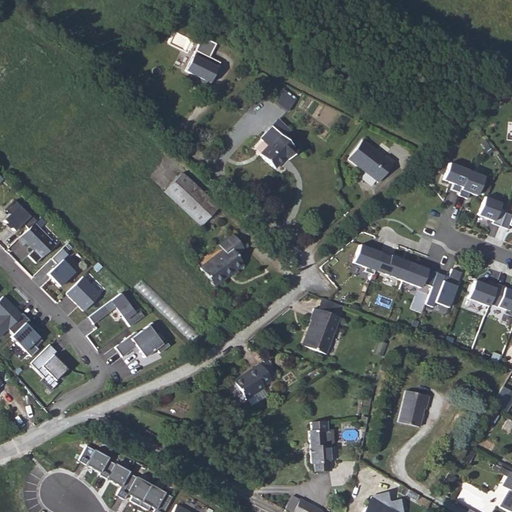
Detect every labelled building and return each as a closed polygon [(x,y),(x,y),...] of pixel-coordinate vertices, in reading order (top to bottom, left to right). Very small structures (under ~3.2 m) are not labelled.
[(202,37),(184,69),(209,81),(219,61),(208,56),(214,43),(202,37)] [(296,98),(283,90),(275,101),(288,110),(296,98)] [(276,122),(270,129),(282,141),(289,134),(276,122)] [(265,148),(257,156),(272,170),(282,159),(286,163),(295,153),(282,141),(270,129),(258,141),(265,148)] [(384,156),(361,139),(347,158),(377,181),(394,160),(386,154),(384,156)] [(449,160),(442,178),(454,183),(451,188),(460,191),(467,171),(467,167),(449,160)] [(483,176),(467,171),(459,195),(468,198),(468,194),(476,197),(483,176)] [(220,209),(183,173),(166,191),(203,226),(220,209)] [(484,194),(478,212),(493,219),(492,223),(500,226),(504,213),(505,208),(498,206),(500,200),(484,194)] [(21,221),(27,228),(31,223),(36,219),(14,200),(5,208),(8,211),(2,217),(13,229),(21,221)] [(511,228),(511,211),(511,215),(504,213),(500,226),(508,229),(509,227),(511,228)] [(27,228),(17,238),(32,250),(28,256),(34,264),(53,243),(31,223),(27,228)] [(243,251),(232,236),(218,246),(221,251),(198,268),(212,288),(242,266),(235,257),(243,251)] [(381,252),(358,244),(351,264),(374,272),(381,252)] [(408,262),(381,252),(374,272),(400,281),(408,262)] [(60,257),(47,272),(59,285),(73,270),(60,257)] [(428,270),(408,262),(400,281),(421,289),(428,270)] [(437,272),(425,303),(432,306),(434,301),(448,305),(456,284),(443,279),(444,274),(437,272)] [(82,275),(65,293),(82,310),(100,292),(82,275)] [(475,278),(468,296),(489,304),(496,285),(475,278)] [(139,288),(191,340),(197,334),(145,282),(139,288)] [(511,290),(504,287),(497,307),(511,312),(511,290)] [(119,291),(102,305),(107,313),(114,307),(123,318),(134,311),(119,291)] [(20,314),(1,294),(0,295),(0,334),(6,328),(20,314)] [(326,302),(323,309),(345,318),(347,312),(326,302)] [(345,318),(323,309),(320,308),(315,320),(318,322),(307,346),(330,355),(346,319),(345,318)] [(20,314),(6,328),(11,332),(9,335),(24,350),(37,336),(35,332),(38,330),(22,312),(20,314)] [(129,334),(114,345),(121,355),(135,346),(144,356),(162,341),(147,322),(131,336),(129,334)] [(48,344),(29,362),(43,377),(48,372),(54,378),(65,365),(52,355),(56,351),(48,344)] [(282,371),(278,366),(271,373),(261,361),(255,367),(256,368),(240,382),(245,388),(238,394),(244,402),(250,397),(252,399),(269,385),(268,385),(276,378),(275,376),(282,371)] [(511,398),(511,388),(503,383),(493,400),(506,408),(511,398)] [(410,386),(402,417),(423,423),(428,405),(430,405),(433,392),(410,386)] [(304,422),(307,454),(311,454),(312,463),(326,462),(324,436),(326,436),(330,435),(328,421),(323,421),(322,412),(306,414),(307,422),(304,422)] [(87,447),(79,462),(101,474),(108,461),(109,459),(87,447)] [(130,473),(108,461),(101,474),(100,476),(122,488),(130,474),(130,473)] [(131,502),(140,507),(152,486),(130,474),(122,488),(117,497),(125,501),(129,495),(133,498),(131,502)] [(155,511),(165,511),(174,498),(152,486),(140,507),(150,511),(152,508),(156,510),(155,511)] [(404,511),(399,497),(390,500),(386,490),(372,495),(363,511),(364,511),(404,511)] [(296,511),(323,511),(325,509),(296,494),(288,508),(296,511)] [(196,511),(180,503),(174,511),(196,511)]
